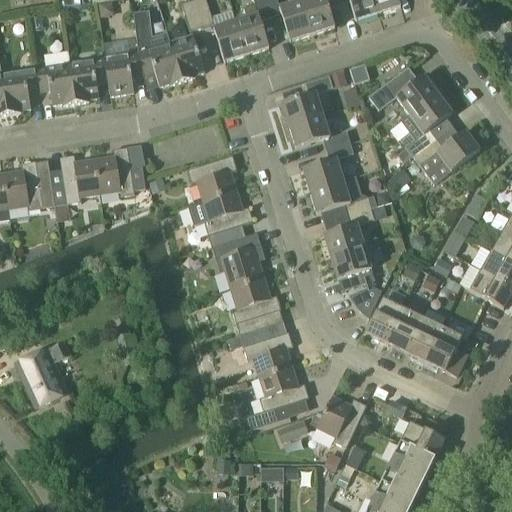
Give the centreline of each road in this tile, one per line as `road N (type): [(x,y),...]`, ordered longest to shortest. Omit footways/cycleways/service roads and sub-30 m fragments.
road 1 (residential): [(472,421),(343,356),(323,334),(247,98)]
road 2 (residential): [(0,147),(247,98)]
road 3 (residential): [(247,98),(434,32)]
road 4 (residential): [(511,138),(434,32)]
